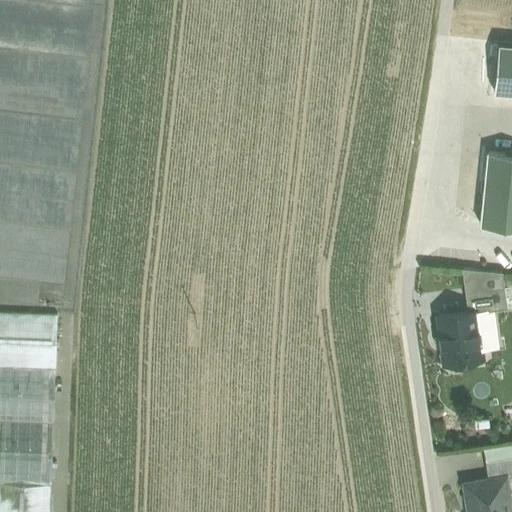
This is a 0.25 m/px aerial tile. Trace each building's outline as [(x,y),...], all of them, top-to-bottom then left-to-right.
[(511,42),(499,41),(494,90),(511,91),(511,42)] [(511,150),(487,148),(480,221),(511,224),(511,150)] [(502,269),(462,265),(465,288),(504,284),(502,269)] [(504,284),(465,288),(468,308),(475,307),(476,309),(507,305),(504,284)] [(468,308),(438,312),(444,360),(466,357),(465,350),(481,348),(476,309),(475,307),(468,308)] [(57,313),(0,310),(0,362),(55,365),(57,313)] [(0,362),(0,479),(50,481),(55,365),(0,362)] [(511,442),(483,446),(485,461),(511,457),(511,442)] [(488,478),(505,476),(505,477),(511,475),(511,457),(485,461),(488,478)] [(488,478),(463,482),(467,511),(511,511),(511,506),(509,507),(505,477),(505,476),(488,478)] [(49,511),(50,481),(0,479),(0,511),(49,511)]
